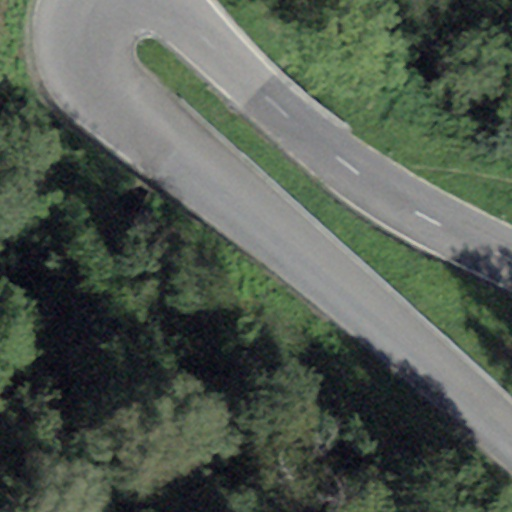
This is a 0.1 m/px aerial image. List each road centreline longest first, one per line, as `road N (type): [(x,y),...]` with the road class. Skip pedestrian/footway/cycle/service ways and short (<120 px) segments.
road 1 (tertiary): [(78,0),(68,14),(68,48),(79,78),(511,441)]
road 2 (tertiary): [(511,255),(405,201),(276,105),(171,0)]
